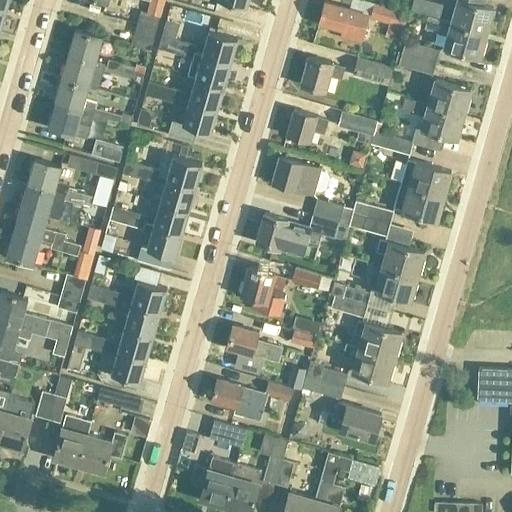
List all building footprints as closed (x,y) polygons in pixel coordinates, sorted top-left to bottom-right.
[(0,0),(0,7),(6,9),(8,0),(0,0)] [(96,0),(108,3),(108,0),(146,0),(150,1),(147,14),(140,12),(137,24),(156,29),(159,17),(160,17),(164,0),(96,0)] [(451,23),(486,32),(487,31),(486,31),(490,17),(486,16),(489,8),(493,9),(493,8),(482,4),(483,0),(454,0),(457,1),(451,22),(451,23)] [(350,9),(325,1),(319,23),(343,30),(341,36),(340,37),(360,42),(368,15),(350,9)] [(408,14),(374,4),(370,18),(390,23),(386,36),(400,40),(408,14)] [(424,28),(448,35),(444,47),(479,57),(480,56),(479,55),(483,41),(480,40),(482,32),(486,33),(486,32),(451,23),(451,22),(428,15),(424,28)] [(153,40),(156,29),(137,24),(134,35),(153,40)] [(95,63),(95,62),(102,37),(75,30),(68,55),(95,63)] [(203,54),(203,55),(231,63),(238,40),(209,31),(203,54)] [(153,40),(134,35),(130,46),(150,51),(153,40)] [(176,54),(179,41),(162,36),(158,49),(175,54),(176,54)] [(405,40),(402,53),(436,62),(440,50),(405,40)] [(176,54),(193,59),(195,52),(196,46),(179,41),(176,54)] [(394,66),(395,66),(394,67),(399,69),(400,65),(433,75),(436,62),(402,53),(398,51),(394,66)] [(196,78),(225,86),(231,63),(203,55),(203,54),(195,52),(193,59),(188,76),(196,78)] [(88,87),(88,86),(98,89),(105,64),(95,62),(95,63),(68,55),(61,79),(88,87)] [(301,84),(326,91),(330,76),(341,79),(345,67),(334,64),(334,63),(309,56),(301,84)] [(389,86),(394,67),(395,66),(394,66),(358,56),(352,75),(389,86)] [(121,70),(123,65),(108,60),(105,71),(117,74),(119,69),(121,70)] [(134,72),(135,68),(123,65),(121,70),(119,69),(117,74),(132,78),(134,72)] [(218,109),(225,86),(196,78),(189,101),(218,109)] [(109,112),(96,108),(97,103),(84,98),(88,87),(61,79),(54,103),(93,114),(91,118),(103,122),(105,117),(108,117),(109,112)] [(470,89),(435,79),(428,102),(463,113),(463,112),(467,98),(463,97),(466,89),(470,90),(470,89)] [(149,81),(145,95),(163,100),(166,86),(149,81)] [(184,91),(166,86),(163,100),(180,105),(184,91)] [(428,102),(428,103),(404,96),(401,108),(425,115),(421,126),(416,125),(411,141),(411,142),(413,143),(438,150),(443,134),(456,138),(457,137),(456,136),(460,122),(456,121),(459,113),(463,114),(463,113),(428,102)] [(211,132),(218,109),(189,101),(182,124),(211,132)] [(93,114),(54,103),(47,128),(74,135),(77,123),(89,127),(91,118),(93,114)] [(317,117),(294,110),(287,136),(310,142),(313,131),(324,133),(328,121),(317,118),(317,117)] [(356,139),(375,145),(379,132),(382,122),(342,111),(337,126),(358,132),(356,139)] [(105,117),(103,122),(118,127),(121,116),(109,112),(108,117),(105,117)] [(411,141),(379,132),(375,145),(410,155),(413,143),(411,142),(411,141)] [(119,162),(124,147),(98,139),(94,155),(119,162)] [(167,179),(196,188),(203,164),(174,155),(167,179)] [(312,194),(313,190),(324,193),(329,190),(332,178),(329,172),(319,169),(320,167),(281,157),(273,183),(312,194)] [(65,195),(67,189),(68,189),(69,184),(57,180),(61,167),(34,159),(27,184),(65,195)] [(140,179),(144,165),(126,160),(122,174),(140,179)] [(448,181),(444,180),(446,172),(451,173),(451,172),(416,162),(407,160),(400,184),(444,196),(444,195),(443,195),(448,181)] [(98,162),(95,175),(114,180),(118,167),(98,162)] [(144,165),(140,179),(157,184),(161,170),(144,165)] [(189,210),(196,188),(167,179),(160,202),(189,210)] [(64,200),(79,204),(80,199),(78,198),(79,192),(68,189),(67,189),(65,195),(27,184),(20,208),(47,216),(59,219),(64,200)] [(444,196),(400,184),(393,208),(402,210),(402,211),(437,221),(437,219),(441,205),(437,204),(440,195),(444,197),(444,196)] [(78,198),(80,199),(79,204),(91,208),(91,207),(92,202),(94,197),(79,192),(78,198)] [(313,215),(340,223),(340,222),(349,225),(353,209),(318,199),(313,215)] [(353,214),(365,218),(390,225),(394,211),(369,205),(356,201),(354,210),(353,214)] [(160,202),(154,225),(183,233),(189,210),(160,202)] [(109,220),(127,225),(131,211),(113,206),(109,220)] [(44,227),(47,216),(20,208),(13,232),(40,240),(51,243),(53,238),(64,241),(65,235),(56,232),(44,227)] [(148,216),(131,211),(127,225),(143,230),(144,230),(146,222),(148,216)] [(257,240),(257,242),(303,255),(310,231),(335,238),(336,237),(345,240),(349,225),(340,222),(340,223),(313,215),(310,228),(301,225),(288,221),(288,220),(265,214),(260,230),(257,229),(254,239),(257,240)] [(390,225),(365,218),(353,214),(350,225),(358,228),(387,236),(390,225)] [(183,233),(154,225),(146,222),(144,230),(143,230),(143,231),(151,234),(147,249),(176,257),(183,233)] [(33,265),(40,240),(13,232),(5,257),(33,265)] [(66,248),(64,248),(66,242),(64,241),(53,238),(51,243),(50,248),(65,253),(66,248)] [(424,252),(382,240),(378,253),(385,255),(382,266),(417,276),(417,275),(421,261),(417,260),(420,252),(424,253),(424,252)] [(79,246),(66,242),(64,248),(66,248),(65,253),(77,256),(79,246)] [(99,255),(94,272),(104,275),(109,258),(99,255)] [(417,277),(417,276),(382,266),(375,290),(410,300),(411,299),(410,299),(414,285),(410,284),(413,275),(417,277)] [(249,267),(242,294),(255,298),(252,306),(279,313),(285,292),(281,291),(285,279),(274,276),(275,274),(249,267)] [(328,292),(332,279),(321,276),(321,275),(295,268),(291,282),(318,290),(318,289),(328,292)] [(64,286),(83,291),(86,279),(68,274),(64,286)] [(138,281),(131,304),(160,312),(166,289),(138,281)] [(87,298),(105,303),(109,290),(91,284),(87,298)] [(61,297),(80,302),(83,291),(64,286),(61,297)] [(346,286),(343,298),(368,305),(371,293),(346,286)] [(126,294),(109,290),(105,303),(122,308),(126,294)] [(27,299),(0,291),(0,317),(32,326),(30,333),(31,333),(43,335),(44,331),(47,332),(48,327),(60,329),(59,335),(70,338),(73,327),(23,312),(27,299)] [(364,318),(368,305),(343,298),(334,295),(331,308),(364,318)] [(80,302),(61,297),(58,308),(76,313),(80,302)] [(160,312),(131,304),(124,327),(153,335),(160,312)] [(32,326),(0,317),(0,359),(19,365),(22,356),(13,347),(17,336),(29,340),(31,333),(30,333),(32,326)] [(363,335),(359,347),(394,357),(394,356),(393,356),(398,342),(394,341),(397,333),(401,334),(401,333),(357,320),(353,333),(363,335)] [(253,354),(264,357),(278,361),(282,348),(257,340),(259,333),(233,325),(226,348),(253,355),(253,354)] [(52,354),(64,357),(70,338),(59,335),(60,329),(48,327),(47,332),(44,331),(43,335),(56,339),(52,354)] [(153,335),(124,327),(118,350),(146,358),(153,335)] [(317,337),(294,330),(291,342),(313,349),(317,337)] [(92,349),(95,336),(78,331),(74,344),(92,349)] [(113,341),(95,336),(92,349),(109,354),(113,341)] [(394,358),(394,357),(359,347),(359,348),(346,344),(343,354),(356,358),(352,372),(387,382),(388,380),(387,380),(391,366),(387,365),(390,356),(394,358)] [(140,382),(146,358),(118,350),(111,374),(140,382)] [(19,365),(0,359),(0,372),(16,377),(19,365)] [(476,399),(511,400),(511,437),(510,475),(511,475),(511,367),(477,366),(476,399)] [(319,379),(344,386),(348,374),(323,367),(319,379)] [(308,395),(310,390),(341,399),(344,386),(319,379),(306,375),(302,388),(303,388),(302,391),(301,393),(308,395)] [(293,419),(301,393),(302,391),(294,388),(268,381),(264,393),(241,387),(242,386),(217,379),(212,400),(236,408),(234,414),(259,421),(267,395),(288,401),(284,416),(293,419)] [(97,399),(122,406),(125,395),(100,388),(97,399)] [(0,434),(6,412),(11,396),(12,392),(0,389),(0,434)] [(55,395),(53,395),(42,392),(36,417),(48,420),(55,395)] [(55,395),(48,420),(60,423),(67,398),(55,395)] [(11,396),(6,412),(0,434),(0,442),(11,445),(10,448),(19,450),(20,448),(23,449),(32,419),(30,419),(35,403),(11,396)] [(340,430),(375,440),(375,439),(374,438),(378,424),(375,423),(377,415),(381,416),(382,415),(347,405),(338,402),(334,414),(328,412),(324,425),(340,429),(340,430)] [(76,464),(79,465),(88,435),(91,422),(67,415),(63,428),(62,428),(54,457),(67,461),(66,464),(75,466),(76,464)] [(241,447),(247,429),(214,420),(209,438),(241,447)] [(298,440),(311,440),(311,426),(298,427),(298,440)] [(112,442),(88,435),(79,465),(92,468),(91,471),(100,473),(101,471),(104,472),(109,455),(122,459),(128,436),(115,432),(112,442)] [(329,452),(325,465),(324,464),(315,499),(315,500),(311,511),(338,511),(340,507),(339,506),(344,487),(333,484),(338,468),(350,471),(353,459),(329,452)] [(264,480),(275,484),(282,459),(270,456),(264,480)] [(225,506),(237,465),(212,458),(209,469),(198,466),(193,482),(204,485),(200,499),(213,503),(212,505),(221,508),(222,505),(225,506)] [(282,459),(275,484),(288,487),(294,463),(282,459)] [(237,465),(225,506),(237,510),(236,511),(250,511),(262,472),(237,465)] [(311,511),(315,500),(315,499),(290,492),(283,511),(311,511)] [(435,502),(434,510),(433,509),(432,511),(482,511),(483,504),(435,502)]
